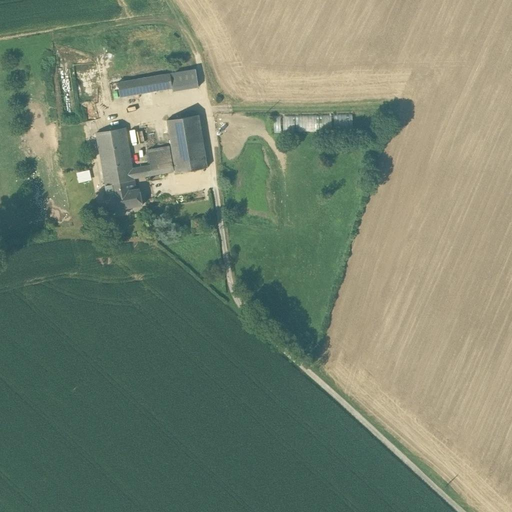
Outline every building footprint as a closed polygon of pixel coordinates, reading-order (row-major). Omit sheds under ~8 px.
[(196,69),(170,74),(173,88),(173,91),(199,87),(196,69)] [(170,74),(129,81),(131,95),(173,88),(170,74)] [(131,95),(129,81),(118,82),(121,97),(131,95)] [(352,113),(271,116),(271,132),(352,130),(352,113)] [(167,120),(176,173),(208,168),(199,115),(167,120)] [(106,185),(135,180),(134,178),(174,171),(169,146),(147,150),(150,165),(133,168),(126,127),(96,132),(106,185)] [(135,180),(106,185),(107,194),(104,195),(107,211),(142,205),(140,188),(136,189),(135,180)]
